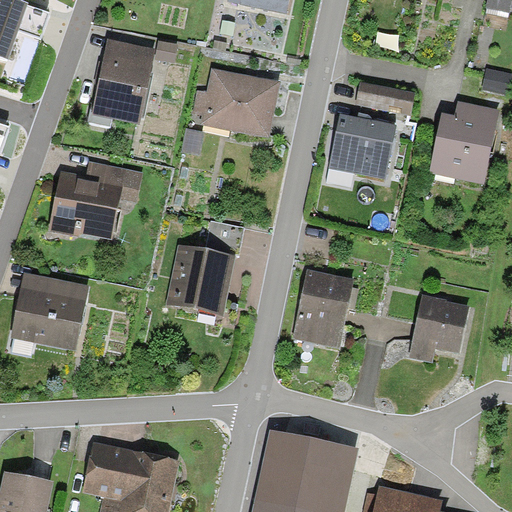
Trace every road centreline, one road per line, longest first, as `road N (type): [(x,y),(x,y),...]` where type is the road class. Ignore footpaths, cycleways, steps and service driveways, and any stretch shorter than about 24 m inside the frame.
road 1 (residential): [(249,399),(334,0)]
road 2 (residential): [(249,399),(384,427),(494,511)]
road 3 (residential): [(0,421),(249,399)]
road 4 (residential): [(0,241),(45,116)]
road 5 (residential): [(45,116),(88,0)]
